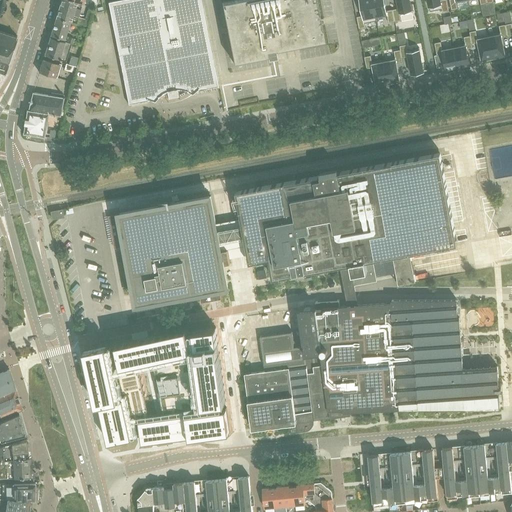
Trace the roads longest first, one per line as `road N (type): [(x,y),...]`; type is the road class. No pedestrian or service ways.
road 1 (unclassified): [(511,72),(100,152),(9,156)]
road 2 (tertiary): [(334,441),(511,424)]
road 3 (secondary): [(56,321),(9,156)]
road 4 (tertiary): [(97,477),(253,449)]
road 5 (secondary): [(97,477),(59,330)]
road 6 (secondary): [(41,337),(87,480)]
road 7 (secondary): [(0,188),(38,326)]
road 8 (unknown): [(116,382),(136,407),(233,395)]
